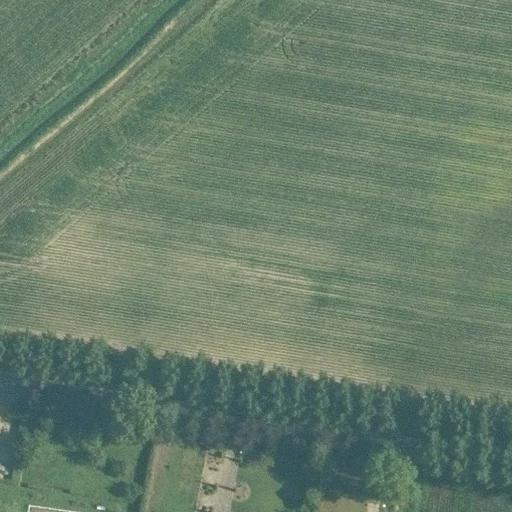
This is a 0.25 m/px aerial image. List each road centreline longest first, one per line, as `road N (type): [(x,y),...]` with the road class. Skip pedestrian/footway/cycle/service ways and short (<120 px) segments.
road 1 (tertiary): [(511,471),(0,385)]
road 2 (track): [(207,0),(0,184)]
